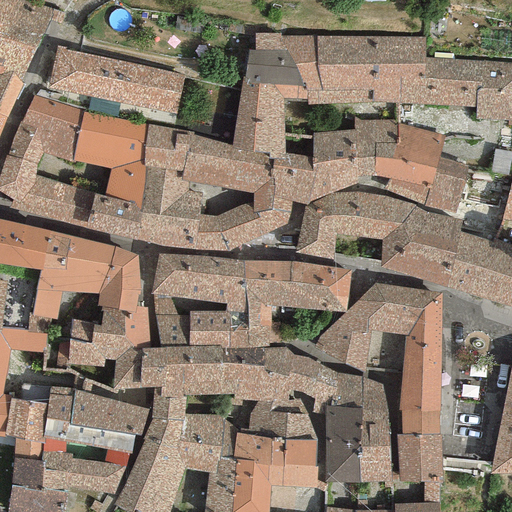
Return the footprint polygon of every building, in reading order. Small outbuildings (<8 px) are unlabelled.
[(0,0),(0,37),(35,48),(46,28),(51,9),(20,0),(0,0)] [(280,33),(254,34),(254,51),(249,50),(244,78),(241,77),(242,83),(272,84),(283,99),(307,99),(306,105),(321,104),(321,90),(316,66),(316,37),(280,36),(280,33)] [(0,37),(0,114),(7,117),(22,83),(20,82),(35,48),(0,37)] [(424,37),(316,37),(316,66),(321,90),(321,104),(371,102),(400,103),(400,79),(424,79),(424,58),(424,37)] [(56,45),(47,87),(176,114),(184,74),(65,50),(65,47),(56,45)] [(511,64),(424,58),(424,79),(400,79),(400,103),(476,107),(476,119),(511,120),(511,64)] [(272,84),(242,83),(232,146),(231,148),(253,152),(268,153),(285,154),(283,99),(272,84)] [(42,153),(72,163),(71,160),(83,111),(34,95),(21,123),(19,121),(7,155),(5,154),(0,169),(0,191),(11,200),(8,208),(86,229),(94,194),(35,174),(36,164),(42,153)] [(148,124),(83,111),(71,160),(110,168),(103,196),(94,194),(86,229),(136,241),(145,167),(143,166),(148,124)] [(397,120),(354,120),(353,130),(356,176),(388,178),(382,189),(407,200),(455,213),(468,168),(438,160),(444,136),(396,124),(397,120)] [(193,132),(148,124),(143,166),(145,167),(182,171),(185,152),(189,153),(192,135),(193,132)] [(285,154),(268,153),(268,159),(273,160),(271,179),(272,197),(290,201),(306,204),(309,201),(334,192),(356,183),(356,176),(353,130),(312,134),(312,157),(285,154)] [(232,146),(192,135),(189,153),(185,152),(182,171),(180,181),(190,182),(253,193),(271,179),(273,160),(268,159),(268,153),(253,152),(231,148),(232,146)] [(182,171),(145,167),(136,241),(158,245),(195,249),(199,214),(201,193),(187,191),(190,182),(180,181),(182,171)] [(511,171),(511,172),(502,219),(511,220),(511,171)] [(215,217),(199,214),(195,249),(228,251),(287,225),(290,201),(272,197),(271,179),(253,193),(252,202),(215,217)] [(336,234),(381,240),(387,196),(357,192),(337,193),(332,194),(312,203),(304,208),(294,253),(332,259),(336,234)] [(414,205),(387,196),(381,240),(380,267),(446,286),(458,231),(461,220),(426,212),(415,207),(414,205)] [(0,219),(0,262),(38,271),(42,271),(50,231),(0,219)] [(114,247),(50,231),(42,271),(38,271),(32,316),(55,319),(61,292),(97,294),(114,247)] [(492,243),(458,231),(446,286),(511,306),(511,245),(493,238),(492,243)] [(137,256),(114,247),(97,294),(97,306),(101,307),(123,312),(134,314),(135,307),(139,290),(137,256)] [(243,260),(157,254),(150,294),(226,304),(226,311),(247,313),(243,260)] [(290,262),(243,260),(247,313),(249,347),(268,346),(268,343),(279,342),(280,322),(271,323),(270,306),(343,312),(345,310),(350,271),(290,262)] [(439,434),(441,293),(423,307),(407,336),(404,336),(398,410),(401,410),(402,434),(439,434)] [(123,312),(101,307),(101,312),(102,312),(100,326),(71,319),(68,345),(58,344),(54,369),(68,369),(69,364),(104,367),(104,359),(114,360),(112,389),(139,388),(141,349),(149,348),(147,308),(135,307),(134,314),(123,312)] [(46,334),(0,328),(0,435),(4,436),(9,400),(10,396),(0,396),(10,349),(43,352),(46,334)] [(141,349),(139,388),(151,387),(153,387),(160,387),(160,397),(182,399),(182,395),(227,394),(233,394),(232,380),(222,381),(221,350),(219,350),(219,346),(153,348),(149,348),(141,349)] [(263,348),(221,350),(222,381),(232,380),(233,394),(227,394),(228,405),(241,405),(241,400),(249,401),(257,401),(287,402),(289,390),(286,389),(293,355),(289,352),(285,347),(263,348)] [(307,357),(293,355),(286,389),(289,390),(314,398),(311,413),(325,414),(325,407),(361,410),(361,378),(335,373),(307,357)] [(511,359),(489,473),(511,473),(511,359)] [(389,386),(361,378),(361,410),(360,482),(390,482),(389,386)] [(75,390),(50,387),(45,405),(41,438),(131,454),(134,435),(140,436),(148,409),(75,390)] [(160,387),(153,387),(151,418),(142,439),(144,440),(113,505),(130,511),(169,511),(184,470),(176,450),(182,414),(184,398),(182,399),(160,397),(160,387)] [(287,402),(257,401),(250,412),(247,429),(240,429),(239,434),(271,439),(316,440),(299,398),(287,402)] [(45,405),(9,400),(4,436),(15,438),(40,441),(41,438),(45,405)] [(361,410),(325,407),(325,414),(325,440),(324,483),(360,482),(361,410)] [(224,416),(182,414),(176,450),(184,470),(208,473),(215,474),(218,457),(233,458),(236,433),(236,429),(224,420),(224,416)] [(239,434),(236,433),(233,458),(237,459),(231,511),(268,511),(269,485),(271,439),(239,434)] [(441,481),(439,434),(402,434),(397,435),(399,482),(423,480),(423,503),(438,502),(439,481),(441,481)] [(71,455),(43,453),(40,453),(40,441),(15,438),(13,459),(7,511),(63,511),(68,490),(114,495),(124,467),(71,457),(71,455)] [(316,440),(271,439),(269,485),(325,490),(324,483),(325,440),(316,440)] [(231,511),(237,459),(233,458),(218,457),(215,474),(208,473),(203,511),(231,511)] [(438,511),(438,502),(423,503),(394,505),(394,510),(393,511),(438,511)]
